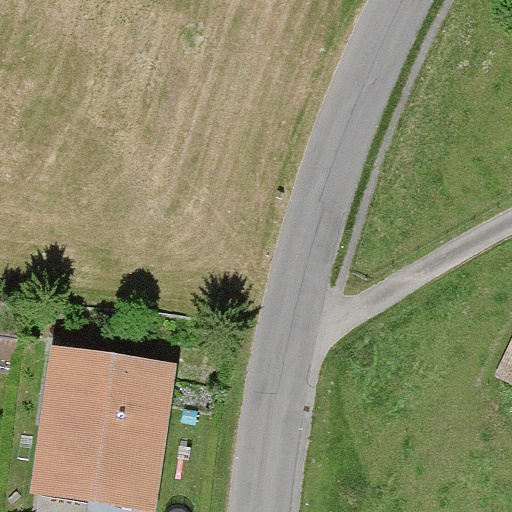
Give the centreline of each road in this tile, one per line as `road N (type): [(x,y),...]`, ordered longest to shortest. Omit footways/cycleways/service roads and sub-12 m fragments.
road 1 (tertiary): [(280,356),(331,160),(400,0)]
road 2 (residential): [(280,356),(511,221)]
road 3 (tertiary): [(261,511),(280,356)]
